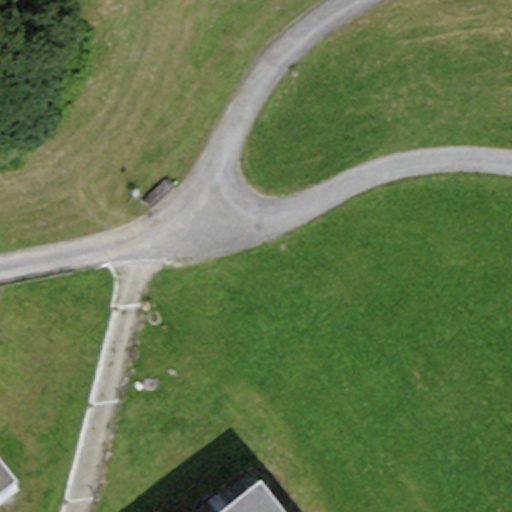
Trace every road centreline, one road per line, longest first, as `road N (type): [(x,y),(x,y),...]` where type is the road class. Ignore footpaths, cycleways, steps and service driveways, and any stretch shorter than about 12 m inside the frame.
road 1 (residential): [(511,168),(406,169),(268,223),(211,211)]
road 2 (residential): [(211,211),(223,146),(273,65),(308,30),(358,0)]
road 3 (unclassified): [(0,265),(135,240),(211,211)]
